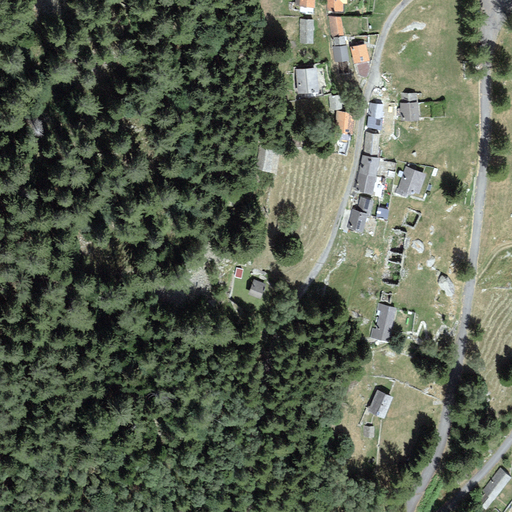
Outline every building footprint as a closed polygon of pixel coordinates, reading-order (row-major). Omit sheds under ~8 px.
[(346,0),(326,0),(327,11),(344,10),(343,3),(347,2),(346,0)] [(341,15),(327,18),(331,38),(332,37),(344,35),(341,15)] [(313,19),(300,19),(299,43),(313,43),(313,19)] [(344,35),(332,37),(334,47),(346,45),(344,35)] [(366,43),(350,46),(354,63),(369,59),(366,43)] [(334,47),(332,47),(337,76),(351,74),(346,45),(334,47)] [(316,66),(295,68),(299,99),(320,96),(316,66)] [(341,94),(328,96),(330,110),(343,108),(341,94)] [(417,101),(400,103),(401,120),(418,119),(417,101)] [(381,130),(385,107),(372,105),(368,128),(381,130)] [(356,112),(336,109),(334,132),(354,134),(356,112)] [(380,133),(366,131),(362,154),(377,156),(380,133)] [(280,150),(259,146),(254,168),(275,172),(280,150)] [(362,154),(361,154),(358,172),(376,175),(378,156),(377,156),(362,154)] [(426,173),(405,165),(395,193),(409,198),(412,191),(418,193),(426,173)] [(376,175),(358,172),(356,190),(373,193),(376,175)] [(359,196),(356,210),(367,213),(370,214),(374,200),(359,196)] [(388,208),(378,207),(376,218),(387,219),(388,208)] [(356,210),(352,209),(347,228),(362,232),(367,213),(356,210)] [(420,215),(408,210),(402,223),(414,228),(420,215)] [(407,232),(392,229),(382,281),(398,284),(407,232)] [(266,284),(253,279),(247,293),(260,298),(266,284)] [(392,293),(382,291),(381,301),(390,302),(392,293)] [(396,307),(377,303),(370,337),(389,341),(396,307)] [(377,389),(368,411),(383,417),(392,395),(377,389)] [(373,426),(363,426),(364,437),(374,436),(373,426)] [(500,467),(482,490),(485,492),(493,499),(511,476),(500,467)] [(493,499),(485,492),(477,502),(486,509),(493,499)]
